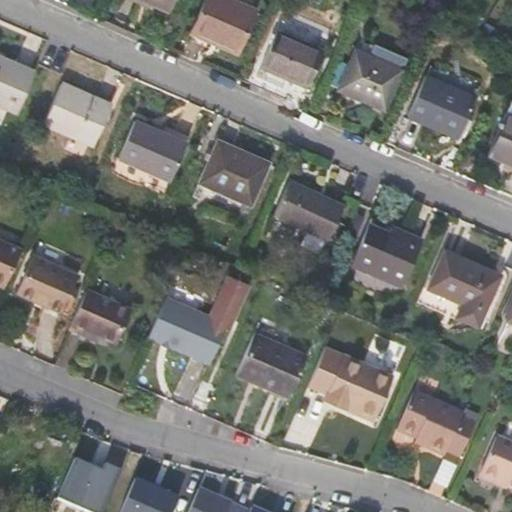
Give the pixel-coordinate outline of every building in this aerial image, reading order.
[(144,0),(169,11),(173,0),(144,0)] [(228,0),(202,0),(189,33),(237,52),(254,10),(228,0)] [(275,31),(260,66),(308,86),(323,52),(275,31)] [(400,69),(355,49),(338,89),(383,108),(400,69)] [(34,72),(0,57),(0,104),(16,112),(34,72)] [(424,76),(408,115),(458,137),(475,97),(424,76)] [(111,105),(60,83),(43,122),(93,144),(111,105)] [(487,155),(511,165),(511,116),(505,113),(487,155)] [(186,143),(134,120),(117,157),(169,180),(186,143)] [(269,163),(217,140),(199,182),(250,205),(269,163)] [(289,180),(273,214),(327,240),(343,205),(289,180)] [(389,234),(368,225),(351,265),(402,286),(421,240),(391,227),(389,234)] [(0,285),(4,287),(21,249),(0,240),(0,285)] [(477,327),(483,313),(500,275),(444,250),(426,288),(461,303),(455,317),(477,327)] [(78,275),(31,255),(15,292),(35,301),(36,299),(46,303),(45,305),(62,312),(78,275)] [(165,297),(148,336),(209,363),(226,325),(229,326),(247,284),(227,275),(209,316),(165,297)] [(86,289),(69,328),(83,335),(86,329),(116,343),(131,309),(86,289)] [(307,355),(254,332),(235,375),(289,398),(307,355)] [(353,411),(374,420),(393,376),(343,355),(326,393),(356,406),(353,411)] [(460,418),(462,414),(412,392),(396,429),(426,443),(425,447),(444,455),(446,451),(459,457),(473,424),(460,418)] [(479,474),(511,488),(511,444),(495,437),(479,474)] [(80,511),(82,509),(90,511),(103,511),(119,470),(74,453),(51,511),(80,511)] [(172,511),(179,495),(135,476),(118,511),(172,511)] [(187,511),(271,511),(251,505),(248,511),(233,511),(229,510),(233,499),(197,485),(187,511)]
